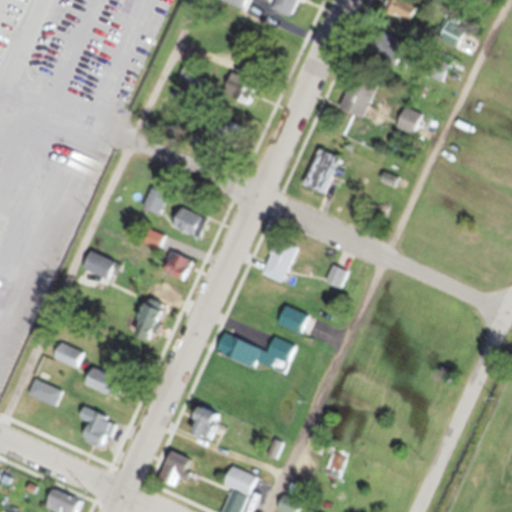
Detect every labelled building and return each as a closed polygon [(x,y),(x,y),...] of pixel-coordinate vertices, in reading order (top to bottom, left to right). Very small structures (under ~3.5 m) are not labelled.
[(300,0),(276,0),(270,16),(290,24),(300,0)] [(417,14),(398,0),(386,17),(405,31),(417,14)] [(454,56),(463,37),(445,29),(437,48),(454,56)] [(365,60),(396,73),(405,51),(374,37),(365,60)] [(449,72),(430,62),(420,80),(440,90),(449,72)] [(258,94),(232,80),(221,101),(247,115),(258,94)] [(337,116),(359,127),(376,92),(354,81),(337,116)] [(395,135),(413,142),(420,122),(402,115),(395,135)] [(235,147),(234,130),(217,131),(217,148),(235,147)] [(301,193),(323,203),(339,166),(317,156),(301,193)] [(167,202),(151,195),(141,216),(157,223),(167,202)] [(198,248),(207,229),(178,215),(169,234),(198,248)] [(162,246),(149,238),(143,248),(157,256),(162,246)] [(184,288),(191,268),(168,260),(161,280),(184,288)] [(338,296),(344,279),(330,274),(324,291),(338,296)] [(135,343),(152,350),(159,333),(142,326),(135,343)] [(253,377),(262,357),(221,340),(213,359),(253,377)] [(287,373),(295,356),(273,344),(264,362),(287,373)] [(75,378),(83,361),(59,349),(51,366),(75,378)] [(115,406),(123,389),(90,373),(82,390),(115,406)] [(26,403),(54,414),(60,396),(32,386),(26,403)] [(85,429),(78,446),(102,456),(114,428),(81,414),(76,426),(85,429)] [(214,418),(189,418),(189,445),(214,445),(214,418)] [(189,466),(164,459),(156,488),(182,494),(189,466)] [(344,465),(334,462),(327,483),(337,486),(344,465)] [(257,485),(229,473),(221,491),(231,495),(222,511),(254,511),(263,496),(254,492),(257,485)] [(78,511),(79,511),(51,495),(42,511),(78,511)]
